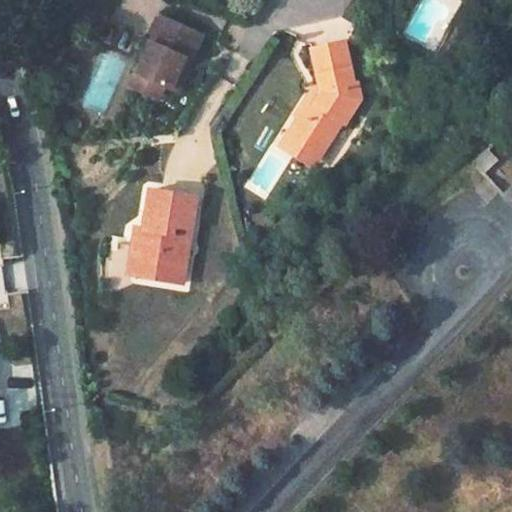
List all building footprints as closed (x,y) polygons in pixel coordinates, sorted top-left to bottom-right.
[(188,75),(205,38),(161,16),(134,76),(173,94),(183,73),(188,75)] [(313,89),(297,114),(300,118),(289,135),(322,157),(343,123),(346,125),(364,99),(361,85),(357,86),(349,44),(311,53),(318,88),(313,89)] [(322,157),(289,135),(282,147),(315,168),(322,157)] [(489,146),(473,160),(483,173),(500,159),(489,146)] [(511,185),(501,196),(511,207),(511,185)] [(181,285),(196,198),(149,189),(142,231),(133,230),(130,251),(142,253),(139,271),(160,274),(158,281),(181,285)] [(126,276),(158,281),(160,274),(139,271),(142,253),(130,251),(126,276)]
